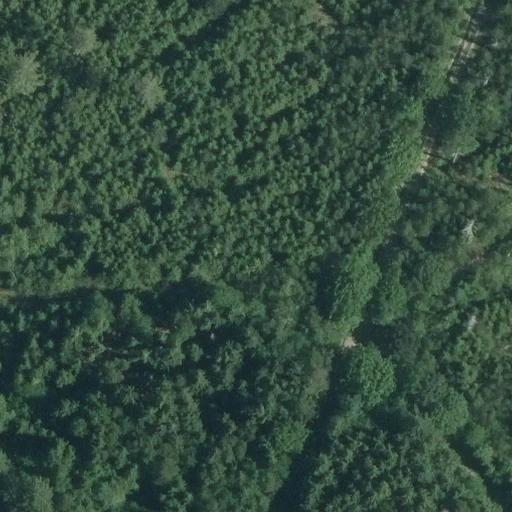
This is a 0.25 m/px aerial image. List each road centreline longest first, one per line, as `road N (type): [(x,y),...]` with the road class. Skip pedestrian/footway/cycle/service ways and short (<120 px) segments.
road 1 (track): [(354,341),(492,0)]
road 2 (track): [(354,341),(506,511)]
road 3 (track): [(287,511),(354,341)]
